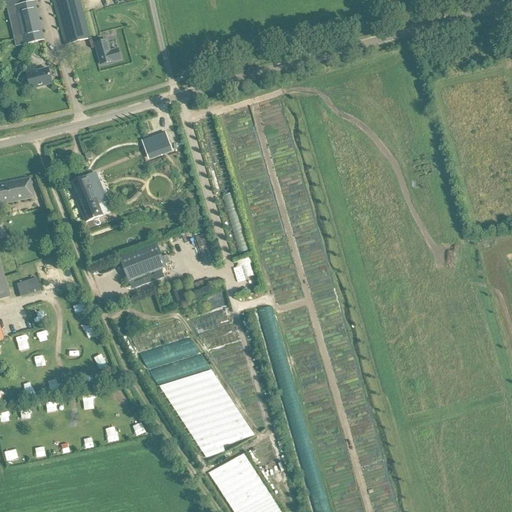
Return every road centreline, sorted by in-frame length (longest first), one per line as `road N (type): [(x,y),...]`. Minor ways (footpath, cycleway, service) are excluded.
road 1 (unclassified): [(0,143),(511,2)]
road 2 (track): [(219,511),(129,372),(35,136)]
